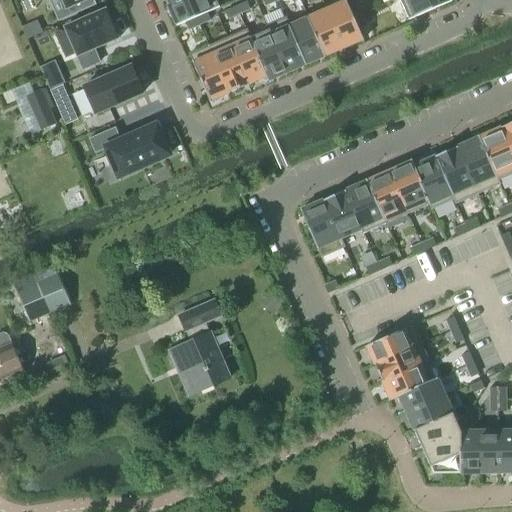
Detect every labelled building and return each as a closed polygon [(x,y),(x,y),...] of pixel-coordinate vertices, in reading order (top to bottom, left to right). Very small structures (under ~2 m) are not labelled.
[(62,0),(65,7),(66,9),(68,8),(67,8),(73,5),(76,13),(95,4),(93,0),(62,0)] [(177,0),(167,5),(176,26),(219,7),(215,0),(177,0)] [(325,4),(324,5),(342,48),(361,39),(361,40),(362,39),(345,0),(344,1),(345,1),(327,9),(325,4)] [(451,1),(451,0),(394,0),(395,0),(400,0),(408,19),(451,1)] [(246,1),(235,6),(238,14),(250,9),(246,1)] [(348,5),(353,17),(361,14),(355,2),(348,5)] [(324,5),(305,13),(324,56),(342,48),(324,5)] [(235,6),(225,11),(228,18),(238,14),(235,6)] [(105,9),(64,27),(83,69),(99,62),(94,50),(118,39),(105,9)] [(207,12),(195,17),(199,25),(210,20),(207,12)] [(286,16),(284,17),(305,64),(323,56),(323,57),(324,56),(305,13),(288,21),(286,16)] [(366,25),(361,14),(353,17),(358,28),(366,25)] [(195,17),(185,22),(188,29),(199,25),(195,17)] [(284,17),(266,25),(286,72),(305,64),(284,17)] [(35,22),(22,27),(27,38),(40,33),(35,22)] [(268,80),(286,72),(266,25),(265,25),(267,30),(250,37),(246,28),(245,29),(268,81),(268,80)] [(267,81),(268,81),(245,29),(226,37),(247,84),(265,76),(267,81)] [(228,92),(247,84),(226,37),(208,45),(228,92)] [(210,100),(228,92),(208,45),(188,54),(209,101),(210,101),(210,100)] [(130,66),(84,86),(96,113),(142,93),(130,66)] [(60,71),(45,78),(49,89),(65,83),(60,71)] [(62,86),(51,90),(56,101),(67,97),(62,86)] [(40,90),(27,96),(41,129),(55,123),(40,90)] [(511,122),(500,128),(511,154),(511,122)] [(115,127),(88,138),(95,153),(106,148),(118,177),(169,154),(156,124),(121,140),(115,127)] [(511,173),(511,154),(500,128),(478,137),(497,180),(498,179),(511,173)] [(497,180),(478,137),(456,147),(477,194),(499,184),(497,180)] [(477,194),(456,147),(434,156),(453,199),(455,203),(477,194)] [(453,199),(434,156),(412,166),(429,204),(431,209),(452,199),(453,199)] [(412,166),(410,162),(388,171),(407,214),(429,204),(412,166)] [(407,214),(388,171),(366,181),(385,224),(407,214)] [(363,233),(385,224),(366,181),(344,190),(361,229),(363,233)] [(344,190),(322,200),(339,238),(361,229),(344,190)] [(320,257),(343,247),(339,238),(322,200),(300,210),(320,257)] [(508,205),(497,209),(500,217),(511,212),(508,205)] [(475,219),(464,224),(467,232),(479,226),(475,219)] [(467,232),(464,224),(452,229),(456,237),(467,232)] [(511,242),(508,232),(500,235),(505,246),(511,243),(511,242)] [(432,238),(420,243),(423,251),(435,246),(432,238)] [(423,251),(420,243),(408,248),(412,256),(423,251)] [(388,257),(376,263),(379,270),(391,265),(388,257)] [(379,270),(376,263),(364,268),(368,275),(379,270)] [(24,277),(13,281),(30,322),(51,313),(38,283),(33,272),(24,277)] [(58,274),(38,283),(51,313),(71,304),(58,274)] [(338,288),(335,280),(324,285),(327,293),(338,288)] [(270,289),(259,301),(272,313),(283,302),(270,289)] [(190,395),(231,377),(207,321),(221,315),(214,301),(180,316),(191,342),(171,350),(190,395)] [(453,317),(445,320),(450,331),(458,328),(453,317)] [(374,364),(421,343),(413,325),(366,346),(366,347),(367,347),(374,364)] [(450,331),(455,342),(462,339),(458,328),(450,331)] [(0,381),(23,372),(21,368),(24,367),(20,359),(18,360),(16,355),(23,352),(18,340),(0,348),(0,381)] [(429,361),(421,343),(374,364),(382,382),(425,363),(429,361)] [(468,352),(461,355),(466,366),(473,363),(468,352)] [(68,366),(63,355),(39,365),(44,376),(68,366)] [(398,395),(432,381),(425,363),(382,382),(390,399),(389,399),(398,395)] [(473,363),(466,366),(470,377),(478,374),(473,363)] [(432,381),(398,395),(406,413),(445,396),(437,379),(432,381)] [(470,385),(473,392),(484,388),(481,380),(470,385)] [(497,387),(489,387),(489,399),(497,399),(497,387)] [(505,387),(497,387),(497,399),(505,399),(505,387)] [(445,396),(406,413),(414,431),(452,414),(445,396)] [(497,399),(489,399),(490,411),(498,411),(497,399)] [(505,399),(497,399),(498,411),(506,411),(505,399)] [(452,414),(414,431),(422,448),(460,432),(460,431),(452,414)] [(511,430),(498,431),(499,472),(511,472),(511,430)] [(479,473),(479,431),(460,431),(460,432),(460,473),(479,473)] [(498,431),(479,431),(479,473),(499,472),(498,431)] [(460,432),(422,448),(433,473),(460,473),(460,432)]
